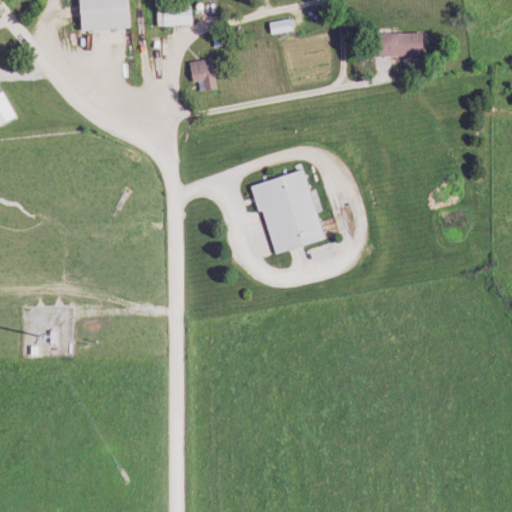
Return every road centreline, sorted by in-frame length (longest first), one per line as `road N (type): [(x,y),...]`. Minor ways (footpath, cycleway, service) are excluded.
road 1 (residential): [(186,511),(191,214),(180,155)]
road 2 (residential): [(180,155),(123,139),(67,95),(0,2)]
